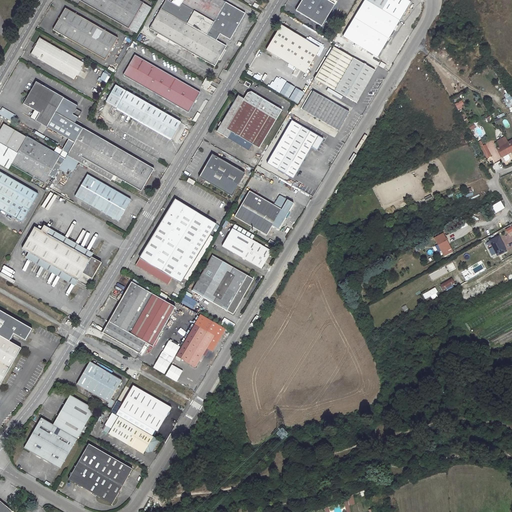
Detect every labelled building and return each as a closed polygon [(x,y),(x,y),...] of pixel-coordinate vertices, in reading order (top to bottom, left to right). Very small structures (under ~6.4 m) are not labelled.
[(79,0),(128,27),(143,1),(140,0),(79,0)] [(166,0),(165,0),(149,29),(215,66),(226,46),(216,40),(215,39),(219,33),(220,34),(230,39),(244,13),(221,0),(182,0),(179,7),(166,0)] [(303,0),(297,11),(323,26),(337,2),(334,0),(303,0)] [(363,0),(342,36),(377,57),(410,1),(408,0),(363,0)] [(143,1),(128,27),(136,32),(151,6),(143,1)] [(65,8),(53,30),(105,58),(117,37),(65,8)] [(281,33),(283,31),(283,30),(276,25),(261,50),(268,54),(270,50),(303,69),(313,53),(281,33)] [(314,50),(283,31),(281,33),(313,53),(314,50)] [(39,37),(30,54),(73,78),(83,62),(39,37)] [(334,47),(315,79),(335,90),(357,103),(375,71),(334,47)] [(303,69),(270,50),(268,54),(300,74),(303,69)] [(123,75),(188,112),(200,92),(134,55),(123,75)] [(105,70),(102,75),(109,78),(112,73),(105,70)] [(35,120),(47,127),(61,104),(66,106),(69,101),(36,82),(23,104),(33,110),(39,113),(35,120)] [(106,101),(171,139),(180,123),(115,85),(106,101)] [(303,109),(339,130),(350,112),(314,91),(303,109)] [(238,95),(216,129),(249,151),(253,146),(257,148),(282,112),(252,92),(248,94),(244,99),(238,95)] [(511,97),(509,92),(502,95),(511,112),(511,111),(511,97)] [(462,100),(455,104),(458,110),(465,106),(462,100)] [(15,115),(2,107),(0,111),(0,114),(12,121),(15,115)] [(35,120),(39,113),(33,110),(30,117),(35,120)] [(293,179),(312,147),(317,151),(318,151),(318,150),(324,140),(324,139),(292,120),(267,163),(293,179)] [(12,164),(44,182),(49,175),(54,178),(65,159),(4,124),(1,123),(0,123),(0,164),(8,169),(12,164)] [(81,133),(98,143),(101,137),(84,128),(81,133)] [(68,155),(111,181),(115,175),(142,191),(155,169),(101,137),(98,143),(81,133),(68,155)] [(501,149),(500,150),(505,158),(511,154),(511,147),(510,144),(501,149)] [(213,153),(200,175),(233,195),(246,172),(213,153)] [(0,209),(22,222),(23,221),(39,194),(0,171),(0,209)] [(75,196),(119,221),(132,199),(88,174),(75,196)] [(235,217),(261,232),(264,233),(267,235),(273,226),(279,230),(294,204),(255,182),(235,217)] [(218,223),(173,197),(137,257),(133,264),(166,283),(170,276),(179,282),(211,228),(214,229),(218,223)] [(501,203),(491,208),(494,214),(505,209),(501,203)] [(41,230),(35,226),(23,248),(29,251),(79,280),(88,285),(102,262),(92,256),(91,258),(47,233),(49,230),(50,228),(44,225),(41,230)] [(247,232),(234,225),(232,229),(245,236),(247,232)] [(449,233),(452,239),(473,231),(471,225),(449,233)] [(245,236),(232,229),(222,246),(261,269),(271,251),(251,240),(254,236),(247,232),(245,236)] [(49,230),(47,233),(91,258),(92,256),(93,255),(49,230)] [(444,237),(436,241),(446,259),(454,255),(444,237)] [(500,237),(490,242),(497,256),(505,252),(501,245),(503,244),(500,237)] [(29,251),(27,255),(76,283),(79,280),(29,251)] [(191,291),(233,314),(254,279),(212,255),(191,291)] [(453,262),(446,265),(449,272),(456,269),(453,262)] [(440,284),(442,289),(454,284),(451,275),(444,278),(445,282),(440,284)] [(151,288),(134,278),(132,282),(149,291),(151,288)] [(132,282),(103,333),(140,353),(146,343),(153,347),(176,306),(149,291),(132,282)] [(432,299),(439,296),(434,287),(422,294),(425,299),(430,296),(432,299)] [(186,291),(181,304),(193,308),(195,301),(191,300),(193,294),(186,291)] [(470,329),(475,326),(472,320),(467,322),(470,329)] [(214,335),(200,327),(181,359),(195,367),(214,335)] [(0,385),(22,347),(0,334),(0,385)] [(168,340),(162,352),(173,358),(180,346),(168,340)] [(157,357),(152,369),(165,374),(170,362),(157,357)] [(90,361),(78,383),(109,402),(122,379),(90,361)] [(177,381),(182,369),(170,364),(165,376),(177,381)] [(172,407),(134,385),(120,408),(158,430),(172,407)] [(70,395),(53,424),(41,417),(24,447),(59,468),(94,409),(70,395)] [(137,425),(119,415),(112,427),(105,423),(102,428),(127,443),(127,442),(137,425)] [(146,449),(154,435),(137,425),(127,442),(127,443),(144,452),(146,449)] [(159,438),(154,435),(146,449),(148,451),(153,450),(159,438)] [(89,444),(68,479),(112,504),(133,469),(89,444)] [(350,511),(349,505),(354,504),(353,497),(343,499),(346,511),(350,511)] [(0,498),(0,511),(11,511),(14,509),(0,498)]
